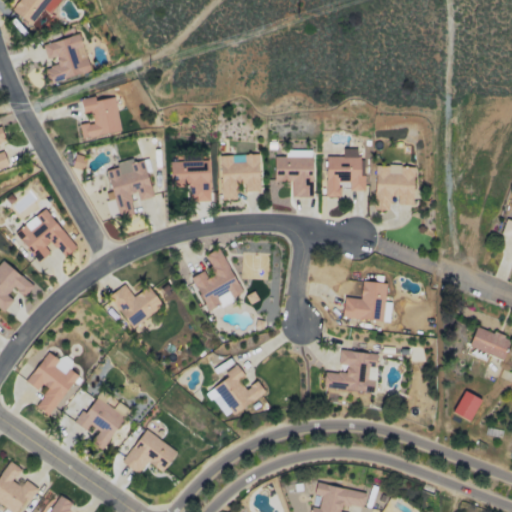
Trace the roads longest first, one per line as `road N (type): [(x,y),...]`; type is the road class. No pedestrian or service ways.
road 1 (residential): [(359,239),(253,224),(148,246),(72,291),(0,371)]
road 2 (tertiary): [(511,475),(379,427),(321,421),(260,438),(210,468),(169,511)]
road 3 (tertiary): [(209,511),(270,466),(323,450),(373,456),(511,506)]
road 4 (residential): [(0,48),(18,100),(110,264)]
road 5 (residential): [(511,297),(359,239)]
road 6 (tertiary): [(131,511),(0,419)]
